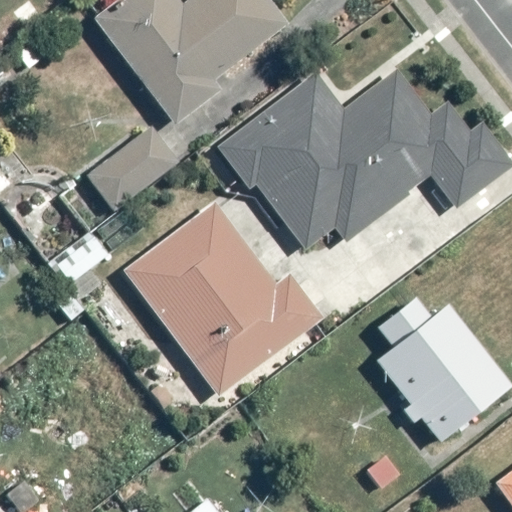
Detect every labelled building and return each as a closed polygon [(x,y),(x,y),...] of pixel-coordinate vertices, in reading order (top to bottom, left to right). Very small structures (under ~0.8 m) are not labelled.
[(276,27),(255,0),(190,0),(175,12),(165,0),(118,0),(87,25),(168,127),(214,91),(207,82),(276,27)] [(447,216),(505,172),(470,125),(448,96),(417,120),(384,77),(340,111),(312,74),(211,150),(242,192),(249,187),(299,254),(327,232),(339,247),(423,184),(447,216)] [(78,170),(107,210),(173,163),(144,123),(78,170)] [(269,283),(208,203),(114,273),(210,401),(315,323),(279,275),(269,283)] [(427,320),(410,298),(372,328),(388,349),(368,365),(432,447),(505,389),(442,308),(427,320)] [(378,447),(355,463),(377,494),(400,478),(378,447)] [(511,511),(511,470),(488,489),(505,511),(511,511)] [(209,511),(202,502),(188,511),(209,511)]
